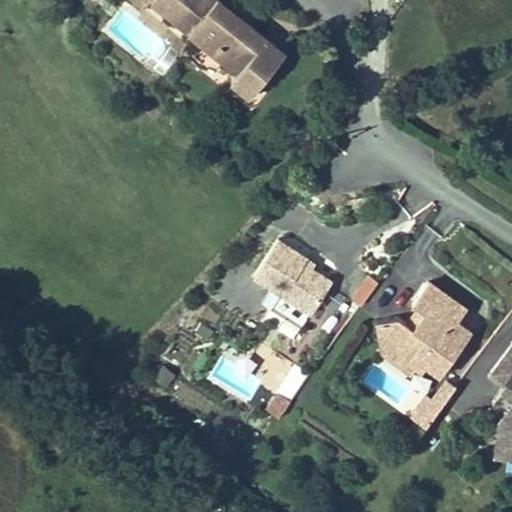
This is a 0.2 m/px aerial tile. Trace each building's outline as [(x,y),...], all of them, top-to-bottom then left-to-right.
[(131,0),(146,11),(154,0),(131,0)] [(154,0),(146,11),(184,42),(188,38),(216,3),(217,0),(154,0)] [(265,42),(216,3),(188,38),(238,78),(228,90),(248,106),(277,71),(255,54),(265,42)] [(277,71),(286,59),(265,42),(255,54),(277,71)] [(305,263),(306,262),(277,243),(253,279),(279,297),(310,317),(331,285),(311,272),(303,267),(305,263)] [(305,263),(303,267),(311,272),(314,268),(305,263)] [(377,328),(383,360),(396,358),(418,372),(424,376),(427,371),(442,381),(471,336),(456,326),(465,315),(446,302),(425,288),(410,311),(417,316),(422,319),(412,334),(407,331),(398,324),(377,328)] [(299,334),(310,317),(279,297),(268,313),(299,334)] [(412,334),(422,319),(417,316),(407,331),(412,334)] [(248,399),(261,380),(247,371),(251,365),(223,347),(207,372),(248,399)] [(511,407),(501,421),(509,427),(507,465),(511,465),(511,349),(510,349),(491,378),(508,389),(502,397),(511,403),(511,407)] [(412,380),(418,372),(396,358),(383,360),(412,380)] [(289,367),(278,385),(289,392),(300,374),(289,367)] [(264,404),(276,413),(289,396),(277,386),(264,404)] [(495,465),(507,465),(509,427),(501,421),(497,427),(495,465)]
